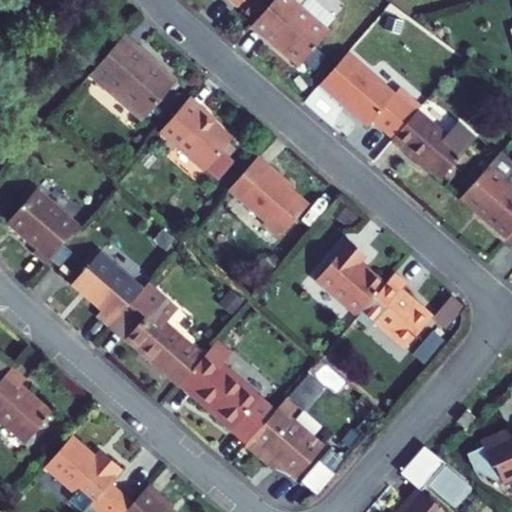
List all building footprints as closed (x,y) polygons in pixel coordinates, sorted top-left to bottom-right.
[(273,0),(252,25),(299,66),(301,63),(315,47),(328,32),(325,29),(335,18),(314,0),(273,0)] [(136,47),(124,36),(90,74),(143,120),(177,82),(144,54),(142,57),(133,50),(136,47)] [(315,47),(301,63),(308,69),(322,53),(315,47)] [(416,111),(420,106),(399,88),(394,94),(347,53),(320,84),(368,125),(373,119),(393,137),(416,111)] [(217,119),(190,96),(187,101),(213,124),(217,119)] [(213,124),(187,101),(160,131),(205,169),(207,168),(216,157),(231,139),(213,124)] [(393,137),(391,139),(403,150),(405,147),(441,178),(443,175),(463,152),(475,138),(457,121),(444,135),(416,111),(393,137)] [(470,158),(463,152),(443,175),(450,181),(470,158)] [(292,186),(258,156),(228,190),(265,222),(263,224),(279,238),(309,204),(294,192),(292,194),(288,190),(292,186)] [(222,162),(216,157),(207,168),(213,173),(222,162)] [(507,237),(511,241),(511,186),(488,165),(463,194),(484,212),(480,216),(506,238),(507,237)] [(34,252),(46,263),(79,225),(37,189),(7,223),(37,248),(34,252)] [(460,198),(480,216),(484,212),(463,194),(460,198)] [(359,315),(385,285),(358,262),(365,254),(350,241),(317,279),(359,315)] [(97,315),(110,326),(130,304),(142,289),(100,252),(72,283),(102,309),(97,315)] [(406,285),(394,274),(385,285),(359,315),(356,317),(368,328),(375,320),(406,347),(432,317),(401,290),(406,285)] [(125,339),(178,385),(181,382),(203,356),(164,322),(177,308),(148,282),(142,289),(130,304),(145,317),(125,339)] [(451,296),(432,318),(445,330),(465,307),(451,296)] [(110,326),(109,328),(124,341),(125,339),(145,317),(130,304),(110,326)] [(203,356),(181,382),(196,396),(194,398),(207,409),(209,407),(216,413),(214,415),(232,430),(260,398),(222,365),(228,359),(213,346),(203,356)] [(0,375),(2,378),(11,368),(0,358),(0,375)] [(0,420),(26,443),(52,413),(20,385),(25,380),(11,368),(2,378),(0,380),(0,420)] [(288,396),(246,444),(269,464),(274,459),(280,464),(296,478),(302,472),(322,448),(323,446),(290,417),(300,407),(288,396)] [(508,429),(481,441),(484,448),(470,454),(477,470),(501,479),(503,484),(511,479),(511,434),(511,435),(508,429)] [(124,511),(132,504),(109,484),(122,469),(105,455),(100,461),(95,457),(71,436),(44,467),(75,494),(68,501),(80,511),(124,511)] [(418,489),(420,491),(445,463),(423,446),(400,474),(418,489)] [(100,461),(105,455),(100,451),(95,457),(100,461)] [(274,459),(269,464),(275,470),(280,464),(274,459)] [(319,461),(301,481),(316,495),(334,474),(319,461)] [(173,511),(171,510),(173,507),(148,485),(132,504),(124,511),(173,511)] [(444,511),(418,489),(407,502),(409,504),(402,511),(444,511)]
